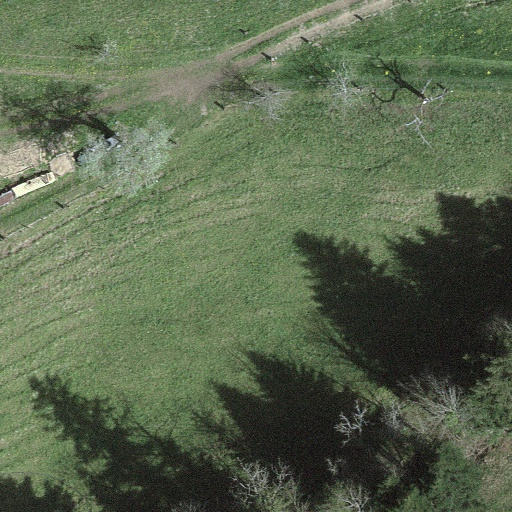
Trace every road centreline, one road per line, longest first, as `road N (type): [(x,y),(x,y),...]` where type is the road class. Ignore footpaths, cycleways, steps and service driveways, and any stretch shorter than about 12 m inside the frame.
road 1 (track): [(0,63),(198,76),(0,123)]
road 2 (track): [(198,76),(511,77)]
road 3 (track): [(198,76),(372,0)]
